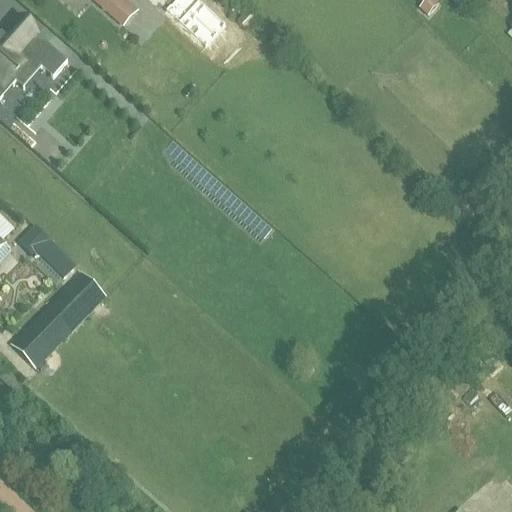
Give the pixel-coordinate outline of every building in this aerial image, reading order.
[(140,13),(126,0),(94,0),(125,29),(140,13)] [(238,16),(245,10),(236,0),(229,8),(238,16)] [(439,6),(431,0),(427,0),(419,10),(428,18),(439,6)] [(244,30),(255,18),(248,11),(237,23),(244,30)] [(9,39),(5,35),(0,40),(0,101),(16,83),(23,90),(41,69),(53,79),(67,63),(22,24),(9,39)] [(511,192),(511,182),(500,172),(476,202),(492,216),(511,192)] [(78,271),(45,240),(46,240),(34,229),(19,244),(29,256),(33,252),(65,285),(78,271)] [(0,265),(12,254),(4,246),(4,247),(0,242),(0,265)] [(11,333),(18,340),(10,347),(36,373),(107,300),(81,275),(43,314),(36,308),(11,333)] [(28,390),(7,371),(0,379),(0,381),(19,399),(28,390)] [(97,472),(88,482),(101,494),(110,484),(97,472)] [(292,511),(298,505),(282,492),(264,511),(292,511)] [(78,511),(68,501),(60,509),(62,511),(78,511)]
